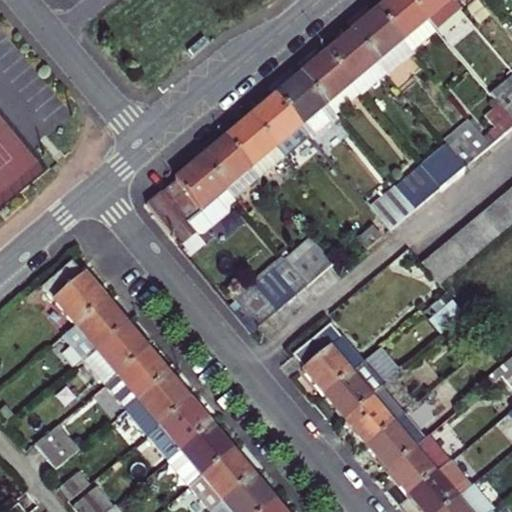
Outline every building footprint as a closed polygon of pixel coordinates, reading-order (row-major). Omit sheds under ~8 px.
[(391,0),(376,13),(410,54),(435,33),(407,0),(391,0)] [(407,0),(435,33),(460,12),(452,2),(450,0),(407,0)] [(376,65),(385,75),(410,54),(376,13),(351,35),(376,65)] [(351,87),(376,65),(351,35),(326,56),(351,87)] [(326,56),(300,77),(326,108),(351,87),(326,56)] [(351,87),(360,97),(385,75),(376,65),(351,87)] [(309,139),(313,142),(338,121),(334,117),(326,108),(300,77),(275,98),(309,139)] [(497,107),(511,124),(511,78),(489,97),(497,107)] [(326,108),(334,117),(360,97),(351,87),(326,108)] [(250,119),(284,160),(309,139),(275,98),(250,119)] [(484,118),(494,129),(482,140),(490,149),(511,130),(511,124),(497,107),(484,118)] [(225,140),(259,181),(284,160),(250,119),(225,140)] [(442,144),(464,170),(490,149),(482,140),(467,123),(442,144)] [(200,161),(234,202),(259,181),(225,140),(200,161)] [(192,233),(196,237),(236,204),(234,202),(200,161),(174,183),(175,184),(147,207),(179,245),(192,233)] [(395,190),(414,212),(439,191),(420,168),(395,190)] [(369,211),(389,234),(414,212),(395,190),(369,211)] [(501,199),(511,212),(511,192),(510,190),(501,199)] [(491,207),(508,228),(511,224),(511,212),(501,199),(491,207)] [(481,215),(498,236),(508,228),(491,207),(481,215)] [(471,223),(489,245),(498,236),(481,215),(471,223)] [(461,232),(479,253),(489,245),(471,223),(461,232)] [(356,242),(365,253),(383,239),(373,227),(356,242)] [(451,240),(469,261),(479,253),(461,232),(451,240)] [(441,248),(459,269),(469,261),(451,240),(441,248)] [(284,262),(307,289),(332,268),(309,241),(284,262)] [(459,269),(441,248),(431,256),(449,277),(459,269)] [(431,256),(422,265),(439,286),(449,277),(431,256)] [(274,271),(296,298),(307,289),(284,262),(274,271)] [(41,289),(74,328),(105,302),(83,276),(82,277),(71,263),(41,289)] [(264,279),(287,306),(296,298),(274,271),(264,279)] [(254,288),(277,314),(287,306),(264,279),(254,288)] [(244,296),(266,323),(277,314),(254,288),(244,296)] [(244,296),(234,304),(256,331),(266,323),(244,296)] [(425,315),(441,334),(462,317),(447,297),(425,315)] [(63,337),(84,362),(126,327),(105,302),(74,328),(63,337)] [(105,387),(147,352),(126,327),(84,362),(105,387)] [(330,327),(293,358),(304,371),(302,372),(324,398),(362,366),(330,327)] [(126,413),(168,378),(147,352),(105,387),(126,413)] [(362,366),(324,398),(344,423),(382,392),(385,389),(364,364),(362,366)] [(491,387),(501,378),(510,370),(505,365),(486,381),(491,387)] [(511,372),(510,370),(501,378),(511,390),(511,372)] [(147,438),(189,403),(168,378),(126,413),(147,438)] [(344,423),(366,449),(403,417),(382,392),(344,423)] [(168,463),(210,428),(189,403),(147,438),(168,463)] [(5,410),(0,413),(0,414),(7,422),(13,418),(5,410)] [(366,449),(387,474),(425,442),(403,417),(366,449)] [(79,452),(58,427),(34,446),(55,472),(79,452)] [(188,489),(231,453),(210,428),(168,463),(167,464),(188,489)] [(387,474),(408,499),(446,467),(450,464),(429,438),(425,442),(387,474)] [(206,511),(212,511),(252,478),(231,453),(188,489),(206,511)] [(446,467),(408,499),(419,511),(443,511),(467,492),(446,467)] [(78,474),(57,491),(68,504),(89,486),(78,474)] [(263,511),(273,504),(252,478),(212,511),(263,511)] [(72,509),(74,511),(109,511),(114,508),(97,487),(72,509)] [(467,492),(443,511),(489,511),(470,490),(467,492)] [(11,499),(0,508),(0,511),(11,511),(18,506),(11,499)]
